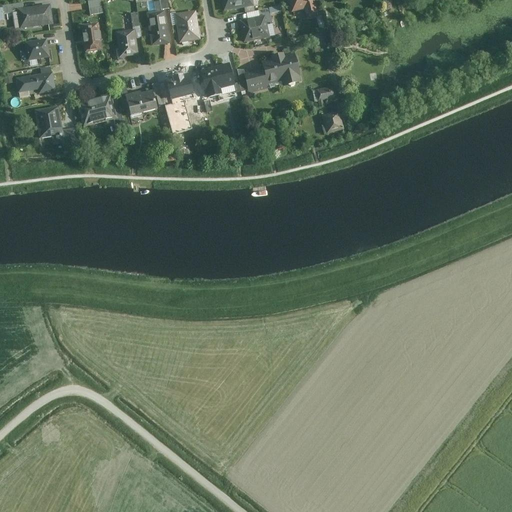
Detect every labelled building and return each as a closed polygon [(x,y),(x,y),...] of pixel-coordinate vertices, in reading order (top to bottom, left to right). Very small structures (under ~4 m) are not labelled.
[(94,0),(87,1),(90,15),(103,13),(100,0),(94,0)] [(169,8),(167,0),(159,0),(161,9),(169,8)] [(252,0),(222,0),(224,10),(253,5),(252,0)] [(315,0),(288,0),(291,12),(304,8),(307,19),(320,16),(315,0)] [(16,8),(22,7),(22,2),(2,5),(3,14),(17,12),(16,8)] [(22,7),(16,8),(17,12),(19,29),(52,24),(49,4),(22,7)] [(248,12),(249,18),(265,15),(267,25),(273,24),(269,7),(248,12)] [(165,9),(146,12),(151,45),(170,43),(165,9)] [(196,9),(174,13),(179,42),(200,39),(196,9)] [(139,26),(137,12),(130,13),(132,27),(139,26)] [(249,18),(239,21),(244,42),(270,36),(267,25),(265,15),(249,18)] [(101,49),(98,22),(80,24),(84,52),(101,49)] [(138,54),(134,29),(115,32),(119,57),(138,54)] [(24,42),(25,42),(24,36),(12,38),(13,44),(24,42)] [(49,56),(45,38),(25,42),(24,42),(27,60),(49,56)] [(166,58),(176,58),(175,48),(166,49),(166,58)] [(295,53),(262,62),(263,68),(268,85),(282,81),(283,86),(302,80),(295,53)] [(228,63),(200,69),(203,81),(207,97),(222,93),(220,88),(234,85),(228,63)] [(268,85),(263,68),(244,73),(249,94),(269,89),(268,85)] [(51,72),(14,78),(17,92),(37,89),(38,93),(55,90),(51,72)] [(187,72),(166,78),(166,80),(173,105),(184,102),(195,99),(191,84),(187,72)] [(166,80),(158,82),(161,94),(172,135),(192,129),(184,102),(173,105),(166,80)] [(127,92),(125,81),(118,83),(121,94),(127,92)] [(203,81),(191,84),(195,99),(196,104),(208,100),(207,97),(203,81)] [(158,82),(152,84),(155,96),(161,94),(158,82)] [(333,86),(316,90),(320,107),(325,106),(324,100),(335,97),(333,86)] [(156,108),(152,90),(125,96),(129,115),(156,108)] [(111,95),(77,103),(82,126),(116,118),(111,95)] [(337,103),(339,111),(341,116),(348,114),(345,101),(337,103)] [(58,106),(34,110),(39,138),(51,136),(52,144),(64,142),(58,106)] [(341,116),(339,111),(322,115),(327,134),(344,129),(341,116)] [(79,151),(75,129),(64,131),(67,153),(79,151)]
